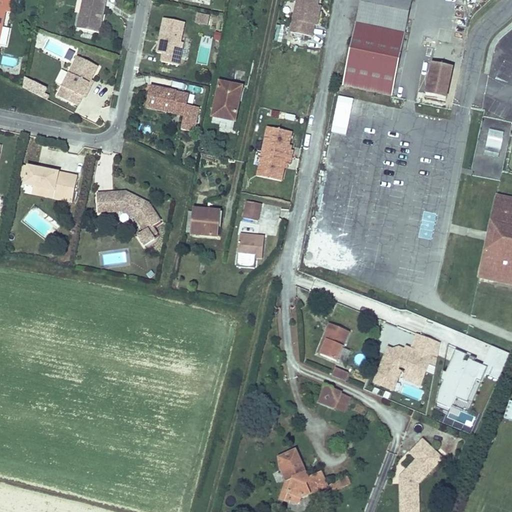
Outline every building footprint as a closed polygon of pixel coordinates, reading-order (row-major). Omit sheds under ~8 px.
[(0,0),(0,39),(6,12),(11,13),(13,0),(0,0)] [(106,0),(83,0),(77,29),(99,33),(102,20),(99,20),(102,7),(105,8),(106,0)] [(318,6),(318,0),(297,0),(290,32),(311,37),(314,25),(316,26),(318,17),(315,17),(318,6)] [(412,0),(360,0),(342,83),(391,92),(405,32),(412,0)] [(209,26),(210,16),(197,14),(195,24),(209,26)] [(181,42),(185,23),(164,19),(157,53),(163,54),(162,62),(179,66),(181,57),(178,56),(181,42)] [(202,38),(202,41),(221,42),(222,33),(215,33),(214,38),(202,38)] [(2,57),(1,66),(16,68),(17,58),(2,57)] [(98,67),(78,57),(58,96),(78,107),(83,97),(89,85),(91,80),(98,67)] [(453,67),(433,63),(426,94),(431,95),(431,98),(446,101),(453,67)] [(26,79),(22,89),(43,99),(48,89),(26,79)] [(85,99),(94,82),(91,80),(89,85),(83,97),(85,99)] [(235,122),(242,87),(220,82),(213,117),(212,123),(234,128),(235,122)] [(189,95),(151,87),(146,108),(184,116),(181,130),(194,132),(199,108),(187,105),(189,95)] [(292,132),(268,127),(262,152),(292,158),(293,150),(291,150),(289,149),(289,146),(292,132)] [(487,131),(486,154),(501,155),(502,132),(487,131)] [(292,158),(262,152),(257,176),(282,181),(285,168),(285,164),(288,165),(290,165),(292,158)] [(78,177),(28,166),(26,178),(24,185),(34,187),(55,191),(53,199),(72,203),(78,177)] [(55,191),(34,187),(32,195),(53,199),(55,191)] [(149,204),(130,194),(129,196),(121,193),(98,194),(99,213),(127,211),(133,215),(145,232),(161,221),(149,204)] [(511,200),(497,197),(489,232),(494,233),(492,242),(487,241),(480,276),(511,283),(511,200)] [(262,204),(247,201),(243,218),(258,221),(262,204)] [(279,220),(281,208),(265,205),(264,209),(271,210),(270,218),(279,220)] [(215,227),(217,212),(195,210),(195,213),(193,233),(192,234),(217,237),(218,227),(215,227)] [(241,226),(242,221),(237,220),(235,230),(243,232),(244,226),(241,226)] [(265,238),(240,235),(237,266),(247,267),(248,257),(256,258),(262,259),(265,238)] [(276,242),(267,241),(266,249),(275,250),(276,242)] [(256,258),(248,257),(247,267),(255,268),(256,258)] [(212,289),(216,271),(208,269),(205,288),(212,289)] [(350,332),(330,323),(326,331),(328,332),(325,339),(327,340),(321,355),(337,362),(350,332)] [(388,346),(373,382),(392,389),(401,367),(406,369),(403,377),(421,385),(430,364),(436,366),(439,342),(417,334),(411,347),(406,345),(405,348),(399,346),(394,349),(388,346)] [(456,350),(436,402),(464,413),(477,379),(482,381),(485,372),(500,378),(510,353),(491,345),(484,364),(470,359),(469,361),(464,360),(466,354),(456,350)] [(349,374),(339,371),(337,377),(346,381),(349,374)] [(341,393),(326,387),(319,402),(335,408),(335,407),(340,395),(341,393)] [(350,399),(340,395),(335,407),(344,411),(350,399)] [(436,453),(423,440),(410,453),(417,460),(400,477),(403,480),(403,484),(400,484),(400,511),(418,511),(418,484),(430,472),(424,466),(436,453)] [(308,479),(304,477),(305,472),(295,451),(280,458),(281,469),(287,482),(281,499),(289,502),(292,494),(299,497),(302,498),(327,487),(321,473),(308,479)] [(442,459),(436,453),(424,466),(430,472),(442,459)] [(350,483),(347,477),(339,481),(342,487),(350,483)] [(342,487),(339,481),(330,484),(333,491),(342,487)] [(299,497),(292,494),(289,502),(297,504),(299,497)]
